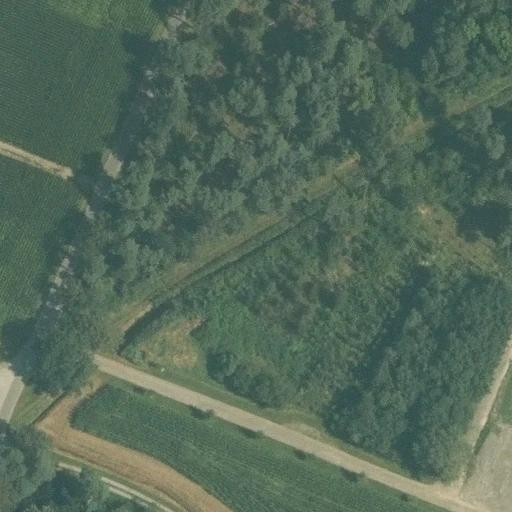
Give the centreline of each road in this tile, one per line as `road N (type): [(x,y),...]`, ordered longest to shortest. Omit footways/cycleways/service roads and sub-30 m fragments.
road 1 (unclassified): [(0,425),(186,0)]
road 2 (track): [(0,449),(155,511)]
